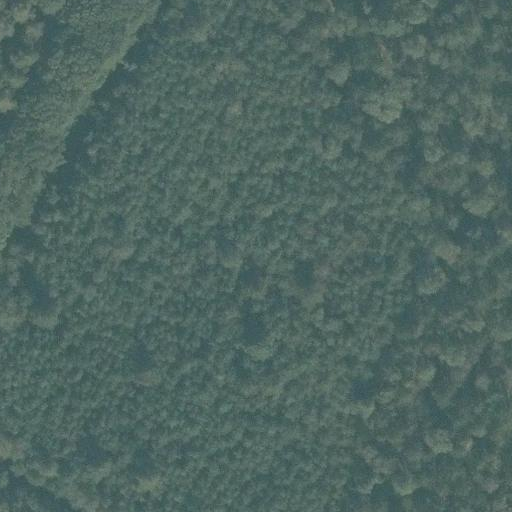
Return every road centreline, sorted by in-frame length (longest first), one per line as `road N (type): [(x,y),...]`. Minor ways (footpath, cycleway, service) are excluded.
road 1 (track): [(0,244),(152,0)]
road 2 (track): [(66,0),(0,112)]
